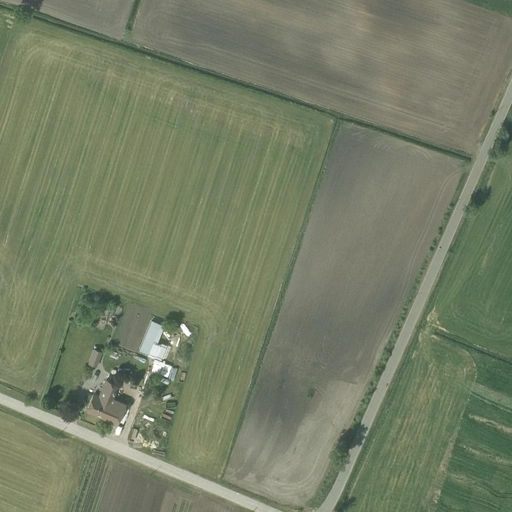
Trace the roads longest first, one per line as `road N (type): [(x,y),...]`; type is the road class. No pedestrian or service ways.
road 1 (unclassified): [(325,511),(511,91)]
road 2 (unclassified): [(0,400),(266,511)]
